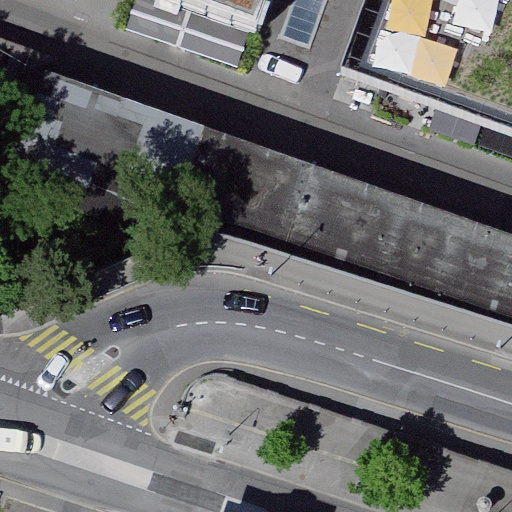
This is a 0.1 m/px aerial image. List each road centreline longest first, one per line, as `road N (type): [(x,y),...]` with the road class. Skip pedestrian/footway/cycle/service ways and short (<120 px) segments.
road 1 (residential): [(511,197),(0,16)]
road 2 (tertiary): [(32,441),(53,400),(108,355),(172,327),(217,322),(276,329),(511,407)]
road 3 (primary): [(32,441),(239,511)]
